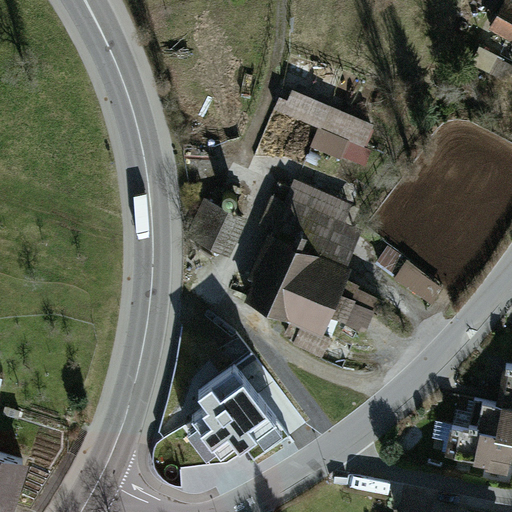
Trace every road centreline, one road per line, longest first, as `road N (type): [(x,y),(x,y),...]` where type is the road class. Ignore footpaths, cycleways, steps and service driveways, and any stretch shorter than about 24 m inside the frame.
road 1 (secondary): [(87,0),(140,137),(155,230),(142,353),(100,478)]
road 2 (residential): [(337,446),(445,349),(511,265)]
road 3 (unclassified): [(337,446),(363,464),(511,499)]
road 4 (unknown): [(337,446),(301,400),(253,307)]
road 5 (residential): [(215,511),(337,446)]
